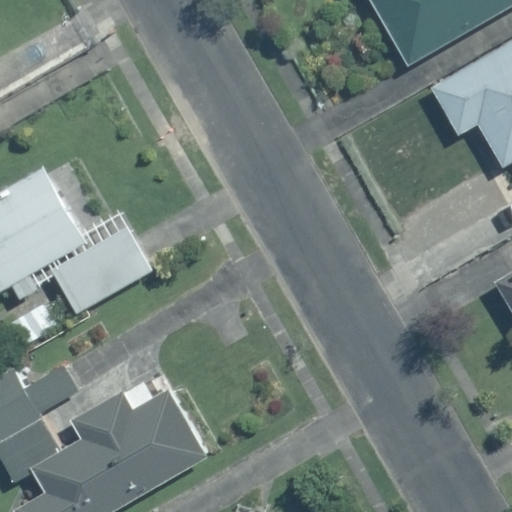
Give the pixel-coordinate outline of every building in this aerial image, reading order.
[(511,8),(511,0),(369,0),(408,68),(511,8)] [(511,38),(430,85),(458,135),(478,125),(504,168),(511,163),(511,38)] [(52,164),(46,168),(0,193),(0,294),(20,283),(28,296),(48,285),(40,271),(94,240),(52,164)] [(86,313),(88,312),(160,267),(133,223),(58,269),(86,313)] [(511,271),(495,281),(511,308),(511,271)] [(93,437),(72,448),(53,412),(90,391),(73,360),(35,380),(25,361),(0,374),(0,446),(17,477),(39,465),(52,488),(20,505),(24,511),(110,511),(222,451),(185,384),(162,396),(151,376),(80,414),(93,437)]
